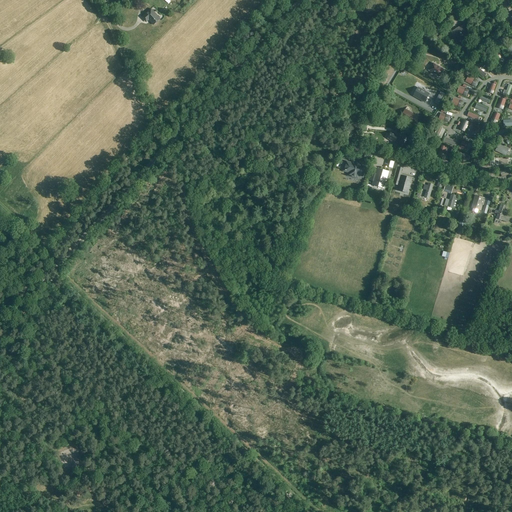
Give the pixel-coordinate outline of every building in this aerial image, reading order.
[(511,8),(507,0),(500,5),(505,13),(507,17),(511,14),(511,9),(511,8)] [(151,9),(142,18),(146,23),(149,20),(153,25),(160,19),(151,9)] [(484,15),(479,18),(483,25),(488,23),(486,20),(488,19),(487,18),(488,17),(486,14),(484,16),(484,15)] [(462,42),(471,38),(464,25),(451,32),(459,46),(463,44),(462,42)] [(429,71),(439,77),(444,70),(433,63),(429,71)] [(465,82),(474,87),(477,81),(468,76),(465,82)] [(504,90),(503,94),(509,96),(511,86),(511,85),(509,85),(506,91),(504,90)] [(469,90),(459,87),(457,93),(466,96),(469,90)] [(418,88),(414,96),(424,102),(429,94),(418,88)] [(454,98),(451,104),(460,108),(462,102),(454,98)] [(499,98),(496,108),(503,110),(506,100),(499,98)] [(486,111),(488,107),(477,103),(476,107),(486,111)] [(407,121),(405,125),(412,129),(414,125),(413,125),(417,117),(405,110),(401,117),(407,121)] [(494,112),(490,121),(496,124),(500,115),(494,112)] [(441,113),(439,119),(447,122),(449,116),(441,113)] [(463,120),(459,128),(465,131),(469,123),(463,120)] [(474,125),(471,134),(477,137),(481,128),(474,125)] [(438,126),(434,136),(438,138),(443,128),(440,127),(438,126)] [(392,132),(388,139),(400,147),(404,141),(392,132)] [(462,141),(460,147),(469,150),(471,144),(462,141)] [(505,156),(509,149),(499,143),(495,150),(505,156)] [(447,148),(440,146),(437,155),(444,157),(447,148)] [(468,160),(470,155),(458,152),(457,157),(468,160)] [(352,176),(358,178),(359,174),(361,175),(363,167),(361,167),(362,164),(355,162),(354,165),(351,164),(351,163),(346,162),(344,170),(345,170),(345,171),(346,171),(351,172),(350,176),(352,176)] [(509,167),(500,171),(502,177),(511,174),(509,167)] [(386,178),(388,172),(380,170),(380,171),(377,171),(376,175),(375,174),(371,173),(369,180),(377,182),(376,186),(383,188),(385,181),(388,182),(389,179),(386,178)] [(402,176),(399,188),(408,191),(411,179),(402,176)] [(428,184),(427,186),(424,185),(423,190),(426,191),(424,197),(429,199),(433,185),(428,184)] [(443,191),(451,194),(453,187),(445,185),(443,191)] [(455,208),(458,197),(451,195),(449,200),(446,200),(445,205),(455,208)] [(472,208),(473,208),(472,211),(478,213),(479,210),(481,210),(482,205),(484,206),(486,199),(475,196),(472,208)] [(495,213),(498,214),(496,219),(508,223),(510,218),(503,216),(506,207),(500,205),(498,212),(495,211),(495,213)] [(459,222),(457,233),(463,234),(465,223),(459,222)]
